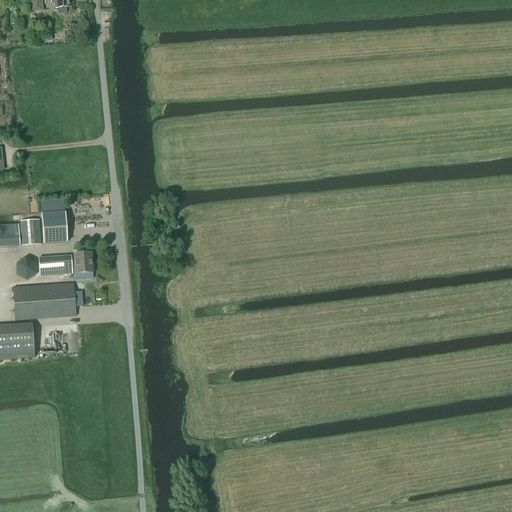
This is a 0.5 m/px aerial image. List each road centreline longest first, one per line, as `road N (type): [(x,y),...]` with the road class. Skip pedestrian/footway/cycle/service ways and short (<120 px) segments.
road 1 (unclassified): [(144,511),(96,0)]
road 2 (unknown): [(0,321),(126,315)]
road 3 (unknown): [(118,233),(0,255)]
